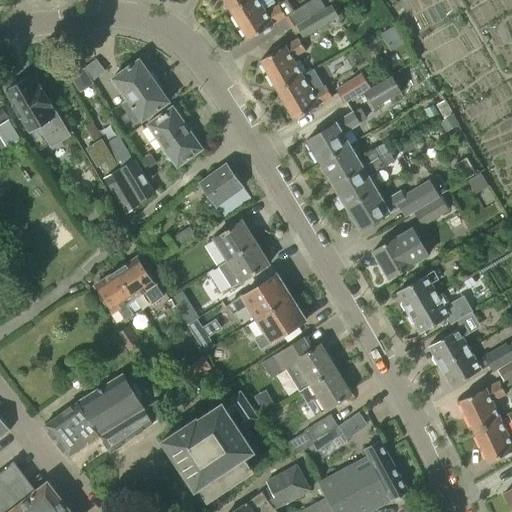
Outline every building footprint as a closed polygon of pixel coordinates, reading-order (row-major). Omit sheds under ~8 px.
[(224,0),(230,10),(246,0),(224,0)] [(257,0),(246,0),(230,10),(249,39),(285,16),(278,4),(265,12),(257,0)] [(293,25),(328,3),(326,0),(306,0),(285,13),(291,25),(293,24),(293,25)] [(336,16),(328,3),(293,25),(301,37),(336,16)] [(392,26),(379,34),(382,38),(383,37),(391,50),(403,43),(392,26)] [(298,38),(284,46),(284,45),(271,52),(259,59),(277,89),(301,75),(291,58),(305,50),(298,38)] [(128,100),(154,81),(139,59),(112,78),(128,100)] [(79,61),(78,60),(76,61),(66,68),(79,89),(92,81),(79,61)] [(86,68),(94,80),(105,71),(97,60),(86,68)] [(61,69),(51,73),(55,81),(65,77),(61,69)] [(301,75),(277,89),(294,119),(331,97),(324,85),(322,87),(312,69),(301,75)] [(337,94),(342,103),(369,86),(359,72),(333,89),(337,94)] [(390,75),(363,91),(372,108),(400,92),(390,75)] [(68,133),(58,115),(37,81),(33,83),(29,76),(24,79),(19,77),(12,81),(10,86),(6,89),(15,103),(11,105),(19,119),(20,118),(29,132),(41,125),(52,143),(68,133)] [(128,100),(121,104),(135,123),(141,118),(142,120),(168,101),(154,81),(128,100)] [(163,147),(188,129),(171,106),(147,123),(163,147)] [(359,109),(352,113),(359,123),(365,119),(359,109)] [(352,113),(335,123),(335,122),(306,140),(320,164),(349,146),(342,133),(359,123),(352,113)] [(458,125),(451,114),(438,123),(445,133),(458,125)] [(9,118),(0,123),(0,144),(2,148),(20,137),(9,118)] [(90,119),(82,123),(89,134),(96,130),(90,119)] [(202,149),(188,129),(163,147),(177,167),(202,149)] [(104,144),(100,136),(92,141),(111,173),(104,178),(125,213),(139,203),(106,143),(104,144)] [(106,143),(139,203),(154,192),(134,160),(133,161),(118,136),(106,143)] [(357,159),(349,146),(320,164),(333,185),(388,152),(384,145),(375,150),(374,149),(357,159)] [(388,152),(333,185),(346,206),(375,189),(367,176),(393,160),(388,152)] [(157,162),(152,153),(142,159),(147,168),(157,162)] [(475,174),(466,158),(456,164),(465,179),(475,174)] [(251,199),(242,186),(225,162),(199,182),(216,205),(208,211),(216,223),(251,199)] [(406,202),(397,207),(404,218),(412,213),(438,197),(428,180),(402,195),(406,202)] [(383,202),(375,189),(346,206),(360,230),(389,212),(397,207),(406,202),(402,195),(400,192),(383,202)] [(438,197),(412,213),(420,227),(447,211),(438,197)] [(227,260),(255,242),(241,220),(213,237),(227,260)] [(196,236),(190,226),(173,237),(180,247),(196,236)] [(396,237),(372,251),(388,278),(412,264),(427,255),(412,229),(396,238),(396,237)] [(268,263),(255,242),(227,260),(203,275),(217,296),(268,263)] [(163,296),(154,283),(137,257),(115,271),(133,297),(143,291),(151,304),(163,296)] [(133,297),(115,271),(94,285),(111,312),(117,308),(124,319),(133,313),(125,302),(133,297)] [(433,271),(425,275),(397,292),(401,299),(400,303),(406,313),(437,295),(430,283),(438,279),(433,271)] [(275,275),(242,296),(242,295),(231,302),(237,311),(248,304),(258,320),(290,298),(275,275)] [(443,306),(437,295),(406,313),(411,322),(415,323),(420,332),(447,316),(451,323),(461,318),(471,311),(470,309),(462,296),(443,306)] [(258,320),(265,332),(254,339),(261,349),(272,342),(271,341),(304,320),(290,298),(258,320)] [(183,316),(188,324),(199,317),(194,309),(183,316)] [(461,318),(451,323),(455,330),(428,346),(433,355),(433,358),(438,367),(469,349),(463,338),(470,334),(461,318)] [(119,334),(130,351),(141,344),(129,327),(119,334)] [(215,346),(210,338),(201,344),(206,351),(215,346)] [(319,344),(311,349),(304,338),(263,364),(273,379),(286,371),(299,391),(334,369),(319,344)] [(469,349),(438,367),(443,376),(446,377),(452,386),(481,369),(480,368),(487,365),(492,375),(497,372),(511,362),(511,354),(506,344),(477,362),(469,349)] [(206,356),(183,372),(190,383),(213,367),(206,356)] [(511,362),(497,372),(502,380),(507,388),(511,384),(511,362)] [(350,394),(334,369),(299,391),(307,403),(309,402),(315,412),(324,406),(326,408),(350,394)] [(99,435),(143,409),(121,373),(77,400),(77,401),(43,425),(68,456),(98,436),(99,435)] [(499,381),(485,388),(459,400),(473,431),(500,419),(491,400),(505,394),(499,381)] [(196,417),(162,440),(195,489),(198,487),(207,500),(251,470),(242,457),(253,450),(239,430),(257,419),(239,392),(222,404),(221,403),(197,419),(196,417)] [(143,409),(99,435),(110,451),(166,413),(157,401),(144,410),(143,409)] [(364,423),(356,411),(347,418),(354,429),(364,423)] [(305,431),(288,442),(296,453),(311,444),(337,427),(338,427),(330,414),(304,430),(305,431)] [(0,437),(9,431),(0,418),(0,437)] [(511,434),(508,436),(500,419),(473,431),(488,462),(511,450),(511,434)] [(316,451),(342,434),(337,427),(311,444),(316,451)] [(366,511),(386,501),(398,495),(407,490),(380,439),(363,448),(367,455),(317,482),(326,498),(333,511),(366,511)] [(65,511),(43,484),(33,492),(11,463),(0,471),(0,511),(65,511)] [(276,511),(274,509),(309,490),(296,465),(266,481),(269,485),(242,506),(231,511),(276,511)] [(333,511),(326,498),(302,510),(302,511),(333,511)]
